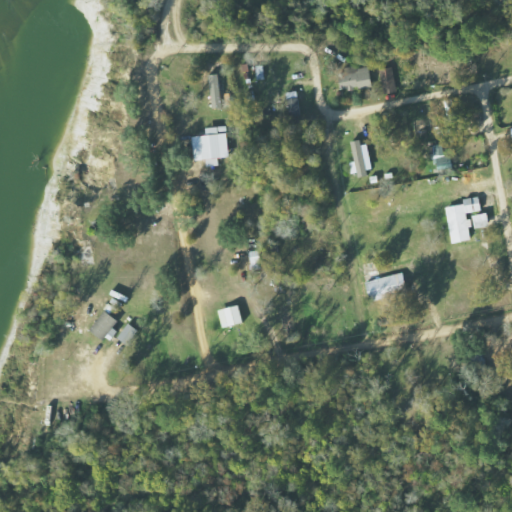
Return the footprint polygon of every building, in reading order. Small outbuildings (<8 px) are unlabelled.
[(342,91),(374,86),(370,65),(339,70),(342,91)] [(396,67),(382,68),(383,93),(397,92),(396,67)] [(214,108),(224,107),(220,73),(209,75),(214,108)] [(303,116),(298,91),(287,93),(292,118),(303,116)] [(193,137),(196,161),(231,157),(227,126),(207,128),(207,135),(193,137)] [(352,141),(356,162),(351,163),(353,176),(373,172),(366,139),(352,141)] [(454,243),(474,240),(469,213),(483,211),(481,197),(465,199),(466,204),(447,207),(454,243)] [(491,227),(489,214),(475,215),(476,229),(491,227)] [(367,282),(372,301),(409,292),(405,273),(367,282)] [(219,310),(224,328),(245,323),(240,305),(219,310)] [(106,340),(119,319),(104,310),(92,332),(106,340)]
